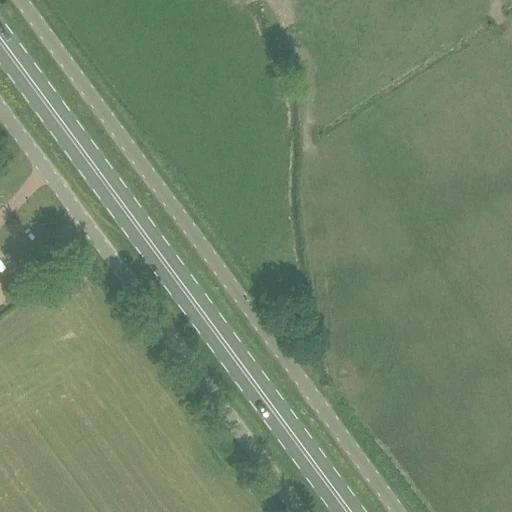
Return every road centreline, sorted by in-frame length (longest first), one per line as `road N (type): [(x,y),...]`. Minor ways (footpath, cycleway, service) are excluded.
road 1 (unclassified): [(397,511),(12,0)]
road 2 (primary): [(346,511),(0,42)]
road 3 (unclassified): [(297,511),(0,109)]
